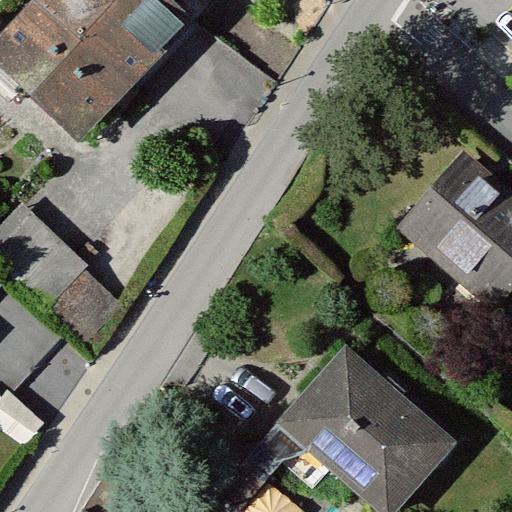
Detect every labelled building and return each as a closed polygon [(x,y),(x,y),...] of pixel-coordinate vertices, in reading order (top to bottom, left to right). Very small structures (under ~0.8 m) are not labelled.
[(211,0),(43,0),(0,47),(0,72),(78,144),(211,0)] [(511,292),(511,205),(465,166),(408,235),(497,310),(511,292)] [(86,267),(25,209),(0,235),(0,261),(49,307),(84,269),(86,267)] [(88,344),(123,306),(84,269),(49,307),(88,344)] [(0,273),(0,290),(8,282),(0,273)] [(397,511),(455,448),(347,351),(262,445),(222,456),(196,485),(226,511),(237,511),(286,458),(315,484),(335,461),(392,511),(397,511)]
